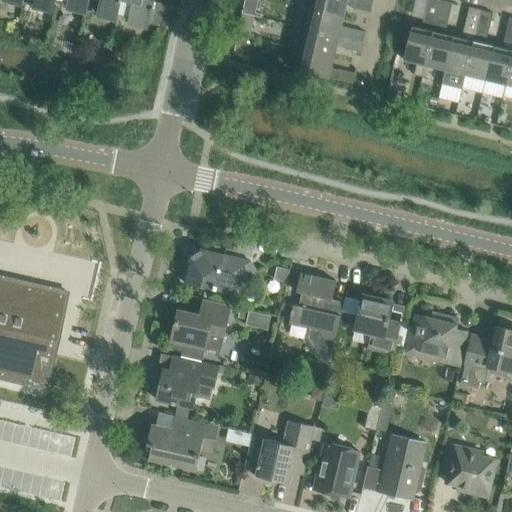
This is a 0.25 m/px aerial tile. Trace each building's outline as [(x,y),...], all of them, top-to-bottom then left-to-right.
[(23,0),(23,2),(33,4),(54,9),(56,3),(56,0),(23,0)] [(56,0),(56,3),(88,11),(89,0),(56,0)] [(95,0),(100,1),(98,13),(118,18),(121,6),(120,6),(121,0),(95,0)] [(121,6),(118,18),(128,20),(130,20),(149,25),(154,0),(121,0),(120,6),(121,6)] [(245,0),(245,2),(242,13),(261,17),(262,14),(256,13),(258,0),(245,0)] [(373,2),(366,0),(301,0),(300,5),(344,16),(347,5),(354,7),(354,8),(371,12),(373,2)] [(435,25),(440,0),(428,0),(423,22),(435,25)] [(447,28),(453,3),(441,0),(440,0),(435,25),(447,28)] [(341,27),(344,16),(300,5),(295,25),(306,28),(363,41),(366,32),(349,27),(349,29),(341,27)] [(476,35),(482,10),(469,7),(462,38),(454,36),(446,70),(442,83),(462,88),(466,75),(474,41),(475,35),(476,35)] [(487,38),(493,13),(482,10),(476,35),(487,38)] [(242,14),(240,28),(245,29),(248,27),(251,16),(242,14)] [(422,76),(433,31),(412,26),(404,60),(416,63),(414,74),(422,76)] [(306,28),(301,49),(334,57),(337,45),(345,47),(344,48),(361,52),(363,41),(306,28)] [(446,70),(454,36),(433,31),(422,76),(425,77),(428,66),(446,70)] [(486,80),(495,46),(474,41),(466,75),(486,80)] [(507,85),(511,62),(511,49),(495,46),(486,80),(507,85)] [(332,68),(334,57),(301,49),(296,70),(353,84),(356,73),(340,69),(339,70),(332,68)] [(464,98),(482,103),(484,94),(467,89),(464,98)] [(437,105),(438,99),(431,97),(430,103),(437,105)] [(237,284),(240,282),(257,271),(251,261),(202,249),(191,256),(185,282),(216,290),(235,294),(237,284)] [(290,270),(277,267),(274,279),(287,282),(290,270)] [(335,343),(338,328),(343,308),(326,304),(327,298),(333,300),(337,281),(301,273),(297,292),(301,293),(298,306),(293,305),(289,324),(309,328),(308,338),(315,350),(321,359),(329,360),(334,343),(335,343)] [(0,369),(35,377),(44,338),(59,341),(68,300),(0,285),(0,369)] [(394,356),(396,346),(397,341),(401,324),(402,322),(388,319),(392,302),(363,295),(355,329),(370,333),(366,349),(394,356)] [(179,310),(171,340),(174,341),(172,349),(182,351),(181,356),(202,360),(205,348),(219,351),(223,337),(230,306),(223,305),(204,300),(200,315),(179,310)] [(241,308),(238,317),(247,319),(250,310),(241,308)] [(401,324),(397,341),(396,346),(407,349),(444,357),(443,363),(460,367),(469,331),(457,328),(459,318),(432,311),(431,317),(416,314),(413,327),(401,324)] [(511,372),(511,330),(497,326),(496,329),(491,327),(489,333),(492,333),(490,339),(472,335),(470,343),(469,342),(463,367),(465,367),(461,383),(479,387),(480,381),(485,382),(487,372),(507,377),(508,371),(511,372)] [(165,368),(157,400),(178,404),(190,407),(193,408),(196,396),(198,385),(212,388),(213,388),(218,366),(201,362),(181,358),(178,371),(165,368)] [(249,373),(246,382),(260,386),(263,377),(249,373)] [(324,373),(312,376),(314,386),(326,383),(324,373)] [(324,390),(314,388),(311,398),(322,401),(324,390)] [(376,429),(382,404),(371,401),(364,426),(376,429)] [(152,424),(147,444),(152,445),(149,459),(184,467),(196,470),(201,471),(204,457),(199,456),(201,449),(213,452),(219,426),(194,420),(188,419),(175,416),(174,416),(174,417),(171,429),(152,424)] [(249,446),(244,469),(256,472),(255,475),(290,484),(297,454),(309,456),(313,437),(315,427),(287,421),(282,444),(252,437),(249,446)] [(246,432),(243,445),(249,446),(252,437),(252,434),(246,432)] [(367,467),(362,488),(375,491),(412,499),(415,488),(420,489),(425,469),(419,467),(425,443),(392,435),(384,471),(379,470),(367,467)] [(348,497),(353,478),(359,452),(326,444),(315,489),(348,497)] [(488,496),(492,477),(496,460),(481,457),(482,452),(455,446),(446,482),(460,485),(459,487),(469,489),(468,492),(488,496)] [(258,495),(262,482),(245,476),(240,490),(258,495)]
